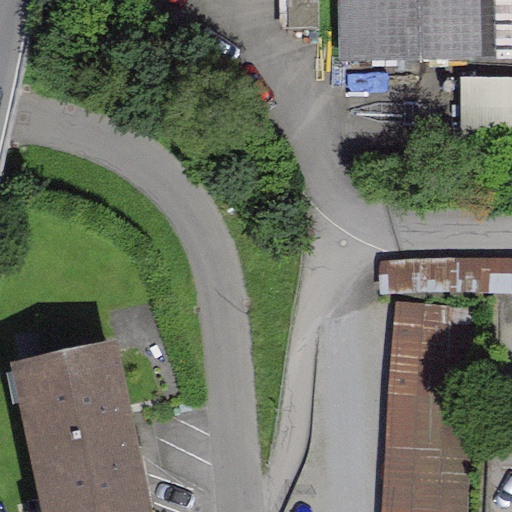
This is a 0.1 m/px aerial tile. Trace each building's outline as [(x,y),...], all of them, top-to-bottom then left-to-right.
[(511,57),(511,0),(326,0),(328,61),(511,57)] [(511,119),(511,76),(467,76),(465,118),(511,119)] [(511,290),(511,253),(367,254),(368,291),(511,290)] [(455,511),(462,301),(379,299),(372,511),(455,511)] [(141,511),(104,352),(2,376),(33,511),(141,511)]
